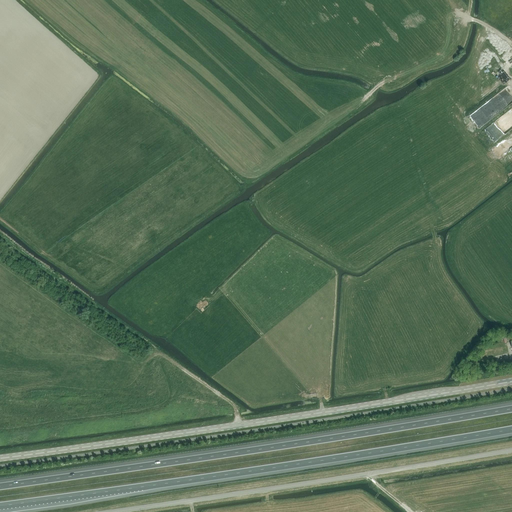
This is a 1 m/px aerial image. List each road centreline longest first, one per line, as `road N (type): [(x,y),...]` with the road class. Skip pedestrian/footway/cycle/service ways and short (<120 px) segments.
road 1 (motorway): [(511,408),(0,486)]
road 2 (tertiary): [(0,458),(511,381)]
road 3 (motorway): [(0,505),(511,429)]
road 4 (unclassified): [(111,511),(511,450)]
